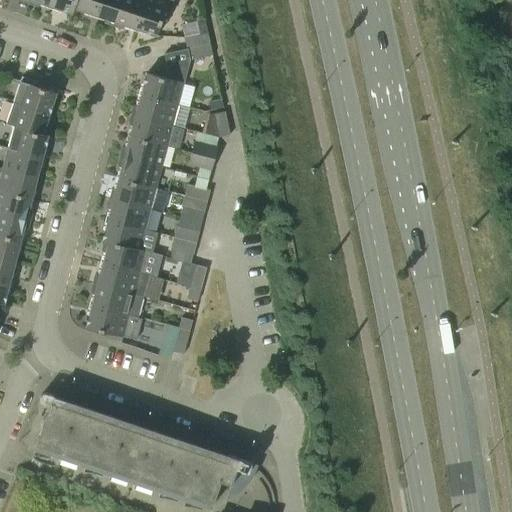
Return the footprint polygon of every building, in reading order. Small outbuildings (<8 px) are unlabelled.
[(52,0),(51,6),(72,14),(72,12),(75,0),(52,0)] [(75,0),(72,12),(81,15),(84,11),(94,15),(98,0),(75,0)] [(98,0),(94,15),(104,18),(104,23),(113,26),(121,0),(98,0)] [(121,0),(113,26),(122,29),(125,25),(135,28),(144,0),(121,0)] [(144,0),(135,28),(156,36),(162,17),(167,17),(173,0),(144,0)] [(204,20),(197,22),(199,34),(207,32),(204,20)] [(199,34),(184,37),(186,49),(209,44),(207,32),(199,34)] [(209,44),(186,49),(189,60),(212,55),(209,44)] [(147,72),(141,95),(177,104),(187,66),(185,64),(147,72)] [(21,76),(13,102),(48,114),(56,93),(37,87),(37,82),(21,76)] [(133,105),(131,115),(171,125),(177,104),(141,95),(138,105),(133,105)] [(224,98),(210,101),(212,109),(226,107),(224,98)] [(13,102),(6,123),(14,126),(14,125),(46,136),(46,135),(49,128),(45,125),(48,114),(13,102)] [(225,112),(213,114),(218,137),(230,135),(225,112)] [(131,115),(128,124),(132,126),(130,137),(166,146),(171,125),(131,115)] [(14,126),(8,148),(42,157),(47,136),(46,135),(46,136),(14,125),(14,126)] [(196,133),(191,153),(214,159),(217,147),(214,147),(216,138),(196,133)] [(122,147),(120,156),(161,167),(166,146),(130,137),(127,147),(122,147)] [(8,148),(2,169),(36,178),(42,157),(8,148)] [(187,184),(184,195),(207,201),(210,190),(206,189),(214,159),(191,153),(188,164),(198,167),(193,186),(187,184)] [(120,156),(117,165),(121,168),(119,178),(155,188),(161,167),(120,156)] [(2,169),(0,177),(0,190),(31,199),(36,178),(2,169)] [(111,189),(108,198),(150,209),(155,188),(119,178),(116,189),(111,189)] [(0,213),(30,221),(32,212),(28,210),(31,199),(0,190),(0,213)] [(201,222),(207,201),(184,195),(178,216),(201,222)] [(108,198),(106,207),(110,210),(108,220),(144,230),(150,209),(108,198)] [(0,235),(20,241),(23,230),(28,229),(30,221),(0,213),(0,235)] [(196,243),(201,222),(178,216),(173,237),(196,243)] [(108,220),(102,242),(103,243),(103,241),(139,251),(139,249),(144,230),(108,220)] [(0,235),(0,257),(14,262),(20,241),(0,235)] [(173,237),(170,249),(171,260),(190,265),(196,243),(173,237)] [(103,241),(103,243),(101,250),(105,253),(103,263),(139,273),(145,251),(139,249),(139,251),(103,241)] [(0,257),(0,280),(9,282),(14,262),(0,257)] [(92,283),(143,296),(144,297),(150,276),(139,273),(103,263),(100,274),(95,274),(92,283)] [(195,265),(189,288),(200,291),(206,268),(195,265)] [(0,280),(0,303),(3,304),(9,282),(0,280)] [(92,283),(90,292),(94,295),(92,305),(128,315),(138,317),(143,296),(92,283)] [(189,288),(186,298),(197,301),(200,291),(189,288)] [(92,305),(86,327),(104,332),(105,337),(121,341),(128,315),(92,305)] [(181,317),(178,328),(189,331),(192,320),(181,317)] [(178,328),(172,351),(183,354),(189,331),(178,328)] [(50,402),(35,445),(212,506),(221,482),(230,485),(228,492),(232,490),(236,486),(241,482),(245,477),(248,472),(251,463),(229,455),(227,461),(50,401),(50,402)]
